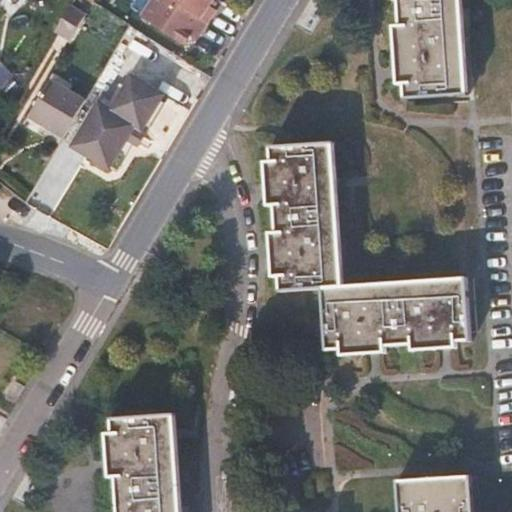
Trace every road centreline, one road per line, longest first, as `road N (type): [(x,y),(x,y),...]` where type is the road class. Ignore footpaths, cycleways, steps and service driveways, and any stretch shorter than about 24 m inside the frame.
road 1 (residential): [(217,511),(220,389),(243,281),(230,187),(203,131)]
road 2 (residential): [(0,471),(113,283)]
road 3 (residential): [(113,283),(203,131)]
road 4 (residential): [(203,131),(282,0)]
road 5 (residential): [(0,238),(113,283)]
